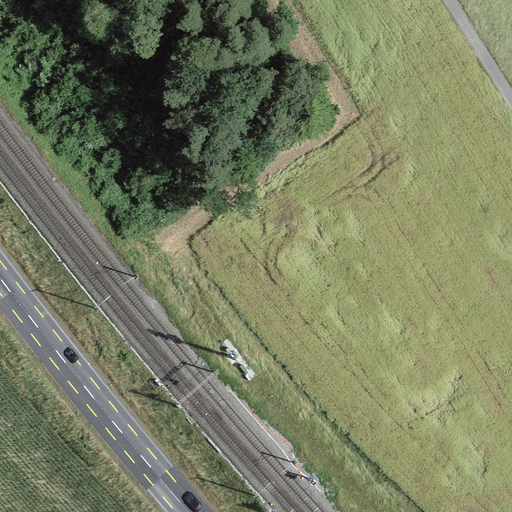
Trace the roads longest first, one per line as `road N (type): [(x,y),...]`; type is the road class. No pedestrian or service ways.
road 1 (secondary): [(185,511),(0,278)]
road 2 (track): [(511,103),(448,0)]
